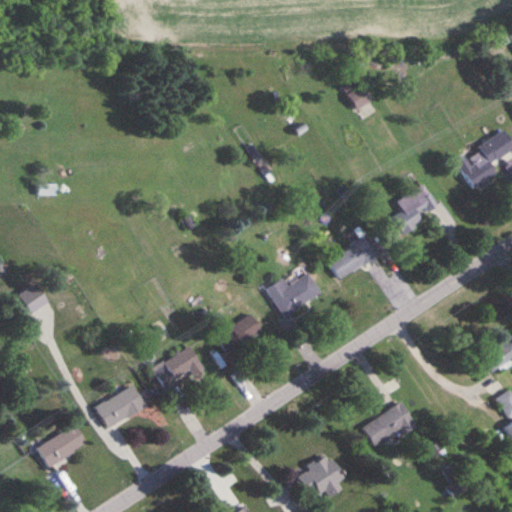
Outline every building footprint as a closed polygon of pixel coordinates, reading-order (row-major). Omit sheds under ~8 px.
[(356,82),(366,98),(351,106),(342,91),(356,82)] [(300,123),(304,129),(294,135),(290,129),(300,123)] [(483,161),(474,146),(499,130),(510,148),(488,162),(494,171),(469,187),(453,163),(463,157),(471,169),(483,161)] [(55,184),(37,184),(37,195),(55,195),(55,184)] [(393,201),(419,184),(432,206),(422,212),(420,208),(410,214),(415,223),(398,234),(388,218),(400,211),(393,201)] [(364,235),(375,253),(335,278),(323,260),(364,235)] [(262,289),(280,278),(282,282),(295,274),(310,297),(279,316),(262,289)] [(247,312),(258,330),(223,352),(211,334),(247,312)] [(14,334),(25,334),(25,342),(14,342),(14,334)] [(476,357),(511,334),(511,355),(486,372),(476,357)] [(186,345),(198,365),(173,381),(171,377),(158,385),(148,369),(186,345)] [(91,405),(126,383),(140,404),(104,426),(91,405)] [(493,398),(506,389),(511,399),(511,411),(504,416),(493,398)] [(360,427),(398,403),(408,419),(370,443),(360,427)] [(499,429),(511,419),(511,445),(510,447),(499,429)] [(34,447),(70,424),(81,441),(44,464),(34,447)] [(294,477),(305,470),(302,466),(323,453),(339,478),(307,498),(294,477)] [(450,463),(462,481),(446,491),(442,485),(446,482),(438,470),(450,463)]
